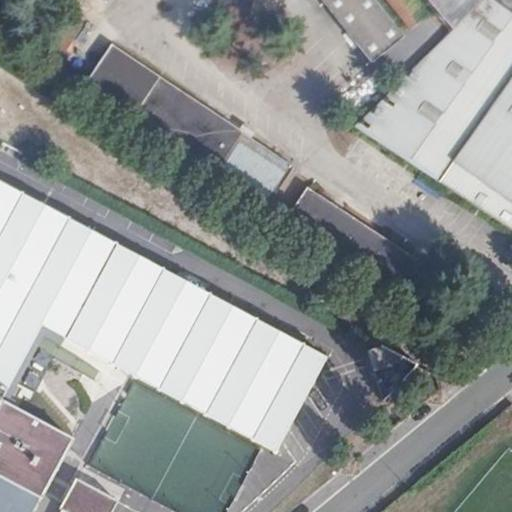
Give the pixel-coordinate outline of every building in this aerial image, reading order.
[(374,0),(324,0),(374,62),(404,38),(374,0)] [(487,0),(452,35),(462,40),(367,134),(511,232),(511,16),(488,0),(487,0)] [(388,0),(413,32),(428,20),(411,0),(388,0)] [(111,46),(86,85),(270,207),(295,169),(239,131),(111,46)] [(0,511),(33,511),(73,439),(0,400),(39,327),(175,397),(159,428),(248,475),(257,459),(270,465),(278,452),(282,453),(332,359),(0,182),(0,511)] [(310,190),(287,224),(414,309),(437,274),(310,190)] [(378,371),(409,364),(387,352),(370,355),(378,371)] [(62,511),(127,511),(129,509),(79,482),(62,511)]
